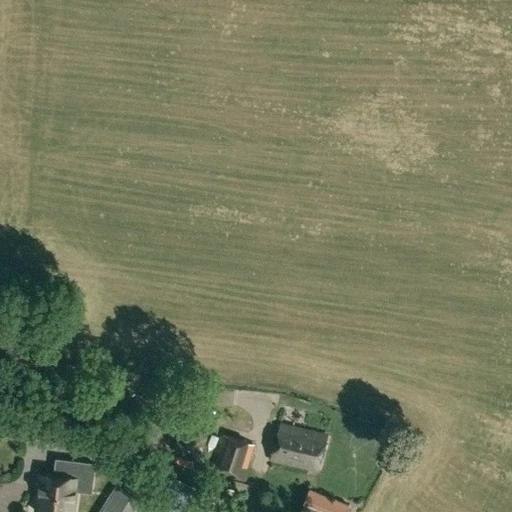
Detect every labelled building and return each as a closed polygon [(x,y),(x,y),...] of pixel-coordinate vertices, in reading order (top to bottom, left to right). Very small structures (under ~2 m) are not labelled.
[(98,431),(53,412),(43,436),(88,455),(98,431)] [(206,433),(208,427),(183,418),(170,449),(180,453),(183,447),(200,453),(207,433),(206,433)] [(318,470),(327,435),(279,424),(270,459),(318,470)] [(212,469),(241,478),(251,442),(222,434),(212,469)] [(121,468),(135,474),(142,457),(128,451),(121,468)] [(57,458),(55,474),(41,472),(37,511),(45,511),(73,511),(76,489),(92,490),(95,462),(57,458)] [(116,483),(97,511),(138,511),(145,502),(116,483)] [(309,511),(337,511),(342,502),(310,488),(302,507),(310,510),(309,511)]
